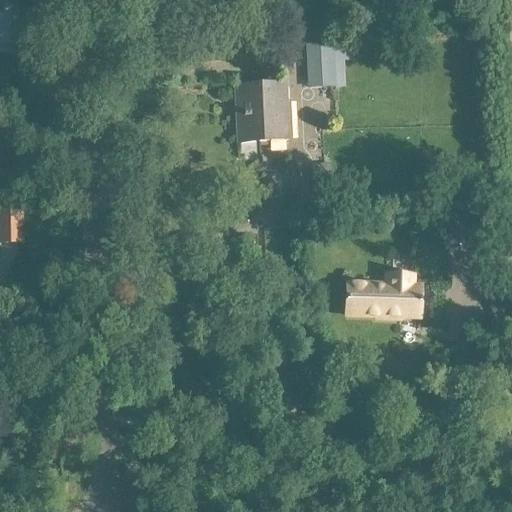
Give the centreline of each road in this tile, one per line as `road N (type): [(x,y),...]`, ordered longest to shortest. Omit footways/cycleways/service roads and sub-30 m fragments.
road 1 (unclassified): [(112,511),(85,0)]
road 2 (tertiary): [(232,511),(511,460)]
